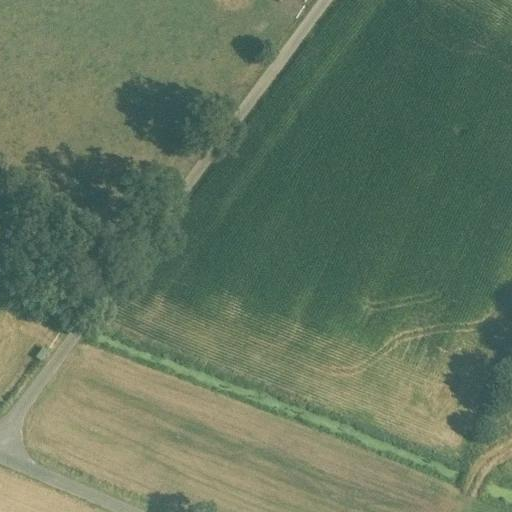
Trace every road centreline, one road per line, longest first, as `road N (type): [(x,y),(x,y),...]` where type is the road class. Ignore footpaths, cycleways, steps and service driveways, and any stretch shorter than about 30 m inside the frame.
road 1 (unclassified): [(0,434),(325,0)]
road 2 (unclassified): [(0,451),(139,511)]
